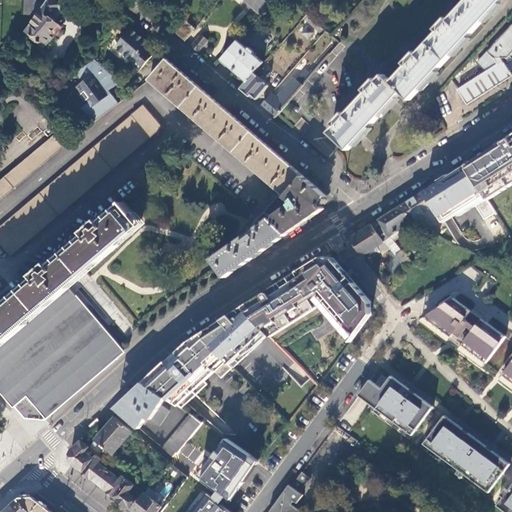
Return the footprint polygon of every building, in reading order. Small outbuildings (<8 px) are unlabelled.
[(64,11),(52,0),(48,0),(44,6),(37,16),(37,17),(26,31),(45,47),(52,38),(49,35),(58,24),(55,22),(64,11)] [(43,5),(46,0),(29,0),(29,15),(37,16),(44,6),(43,5)] [(261,15),(273,0),(242,0),(243,0),(261,15)] [(403,92),(411,99),(429,80),(461,46),(492,12),(502,0),(470,0),(450,22),(448,20),(437,31),(440,33),(418,57),(416,55),(406,66),(408,68),(395,83),(392,80),(391,82),(385,76),(379,83),(376,80),(365,92),(368,94),(347,117),(345,114),(335,126),(337,128),(332,134),(351,150),(361,139),(386,111),(403,92)] [(390,0),(422,29),(448,0),(390,0)] [(306,15),(304,18),(317,29),(319,26),(306,15)] [(120,23),(128,29),(131,26),(123,19),(120,23)] [(175,32),(185,40),(195,29),(186,20),(175,32)] [(122,39),(130,30),(128,29),(120,23),(112,31),(122,39)] [(62,28),(58,24),(49,35),(52,38),(62,28)] [(511,53),(511,25),(477,63),(486,72),(459,89),(468,105),(511,76),(511,73),(504,62),(511,53)] [(301,34),(308,40),(314,33),(307,27),(301,34)] [(151,44),(132,28),(130,30),(122,39),(116,47),(134,63),(133,65),(140,71),(141,70),(156,52),(149,46),(151,44)] [(192,46),(199,52),(208,40),(202,35),(192,46)] [(247,81),(259,68),(264,63),(253,54),(254,52),(250,48),(249,50),(239,41),(222,60),(247,81)] [(150,80),(182,108),(200,87),(181,70),(168,59),(150,80)] [(95,121),(119,103),(109,90),(121,82),(95,60),(77,73),(84,82),(78,86),(83,93),(80,96),(85,102),(88,100),(90,103),(82,109),(95,121)] [(245,92),(250,97),(252,95),(258,100),(269,86),(258,77),(263,71),(259,68),(247,81),(240,88),(245,92)] [(272,94),(263,105),(276,117),(315,72),(312,70),(310,73),(307,70),(299,79),(295,76),(277,98),(272,94)] [(200,87),(182,108),(282,193),(265,212),(273,218),(286,236),(306,222),(325,209),(321,204),(327,196),(321,190),(267,144),(234,116),(205,91),(200,87)] [(0,227),(0,244),(11,257),(162,128),(144,106),(0,227)] [(511,134),(498,144),(466,166),(486,196),(511,178),(511,134)] [(0,200),(64,147),(55,135),(0,181),(0,200)] [(444,222),(475,203),(486,196),(466,166),(438,184),(425,192),(437,211),(443,220),(444,222)] [(437,211),(425,192),(411,201),(399,208),(414,221),(424,213),(427,218),(429,217),(437,211)] [(496,213),(486,196),(475,203),(485,220),(496,213)] [(136,215),(125,202),(123,204),(124,205),(103,222),(101,220),(96,223),(97,224),(95,225),(95,224),(91,228),(92,228),(90,230),(89,229),(85,233),(87,235),(80,241),(78,238),(57,256),(59,259),(52,265),(50,262),(46,266),(47,267),(45,268),(44,268),(40,270),(41,271),(39,273),(39,272),(34,276),(36,279),(2,308),(0,305),(0,389),(15,408),(16,407),(26,419),(44,420),(125,352),(117,343),(74,292),(71,289),(69,286),(86,271),(133,231),(140,225),(142,223),(136,216),(136,215)] [(414,221),(399,208),(388,215),(373,225),(385,240),(392,235),(406,226),(414,221)] [(429,217),(435,225),(443,220),(437,211),(429,217)] [(265,212),(252,227),(254,230),(213,259),(219,268),(226,277),(255,257),(286,236),(273,218),(265,212)] [(403,249),(392,235),(385,240),(386,241),(394,251),(397,255),(403,249)] [(407,268),(412,262),(403,249),(397,255),(407,268)] [(262,293),(243,307),(268,337),(321,303),(351,343),(372,314),(372,302),(333,253),(320,252),(318,253),(304,263),(291,273),(275,284),(262,293)] [(472,311),(454,298),(438,308),(425,317),(452,337),(456,340),(487,363),(506,337),(488,323),(472,311)] [(223,320),(202,333),(233,366),(268,337),(243,307),(223,320)] [(202,333),(188,342),(185,345),(167,362),(167,361),(160,368),(144,382),(167,397),(183,408),(184,406),(208,383),(203,377),(213,368),(222,377),(233,366),(202,333)] [(371,379),(359,395),(372,404),(413,435),(434,406),(392,375),(389,380),(383,375),(377,384),(371,379)] [(167,397),(144,382),(126,399),(116,408),(140,428),(149,417),(152,419),(152,420),(160,426),(170,411),(161,405),(167,397)] [(177,453),(178,453),(204,423),(192,414),(163,448),(173,457),(177,453)] [(446,415),(424,443),(490,492),(511,464),(446,415)] [(114,454),(134,432),(116,417),(97,439),(106,447),(114,454)] [(202,492),(186,511),(229,511),(218,504),(223,497),(227,500),(230,500),(258,460),(227,438),(198,478),(215,491),(210,498),(202,492)] [(99,456),(106,447),(97,439),(91,447),(90,448),(98,455),(99,456)] [(91,447),(82,441),(71,451),(71,463),(76,467),(84,472),(95,458),(87,452),(90,448),(91,447)] [(98,455),(95,458),(84,472),(91,478),(99,485),(110,471),(100,462),(103,459),(99,456),(98,455)] [(110,471),(99,485),(107,491),(115,497),(128,480),(123,475),(120,479),(110,471)] [(298,504),(305,496),(301,494),(305,490),(312,479),(304,473),(293,488),(291,486),(270,511),(301,511),(293,505),(295,502),(298,504)] [(131,509),(139,500),(130,492),(136,485),(128,480),(115,497),(121,502),(131,509)] [(504,496),(498,505),(507,511),(511,511),(511,485),(509,490),(506,488),(501,494),(504,496)] [(37,492),(34,497),(21,498),(19,499),(30,511),(52,511),(56,507),(37,492)] [(158,511),(162,507),(145,493),(139,500),(131,509),(134,511),(158,511)] [(7,511),(5,511),(30,511),(19,499),(7,511)] [(293,505),(301,511),(302,511),(305,509),(302,507),(298,504),(295,502),(293,505)]
